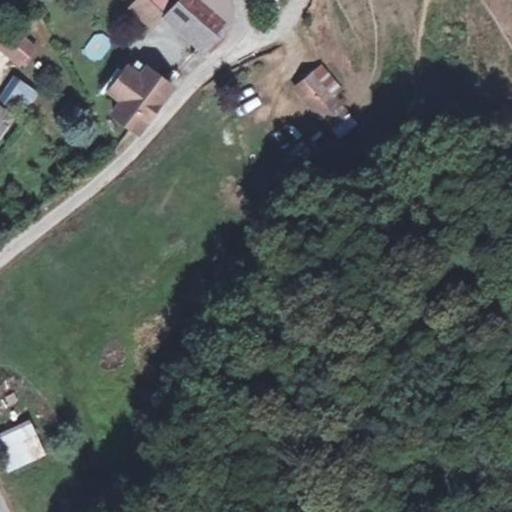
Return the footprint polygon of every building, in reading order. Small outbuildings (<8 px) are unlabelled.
[(133,0),(126,7),(144,26),(158,11),(147,0),(133,0)] [(147,0),(158,11),(165,19),(182,0),(204,0),(205,1),(206,0),(147,0)] [(205,1),(204,0),(182,0),(165,19),(191,43),(207,27),(219,14),(205,1)] [(219,38),(207,27),(191,43),(201,55),(219,38)] [(165,84),(132,58),(125,68),(136,76),(140,73),(162,89),(165,84)] [(291,83),(318,124),(349,103),(322,62),(291,83)] [(136,76),(125,68),(108,91),(119,101),(110,115),(133,130),(162,89),(140,73),(136,76)] [(37,96),(14,80),(0,99),(0,102),(20,120),(37,96)] [(263,130),(246,102),(226,115),(243,142),(263,130)] [(13,119),(0,109),(0,129),(4,132),(13,119)] [(326,123),(334,137),(355,126),(348,112),(326,123)] [(0,433),(0,457),(7,472),(47,454),(31,419),(0,433)]
